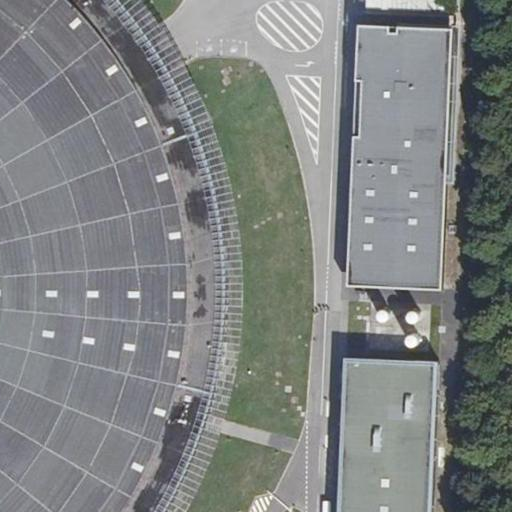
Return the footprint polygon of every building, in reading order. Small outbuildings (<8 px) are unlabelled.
[(0,0),(0,511),(172,511),(180,499),(195,471),(207,441),(211,429),(217,411),(225,381),(231,349),(234,318),(236,286),(235,255),(232,223),(227,192),(219,161),(210,131),(198,101),(184,73),(169,45),(167,43),(151,19),(136,0),(0,0)] [(445,36),(355,32),(343,291),(433,295),(445,36)] [(384,321),(389,320),(392,316),(391,312),(386,309),(382,310),(379,314),(380,319),(384,321)] [(413,323),(418,322),(421,318),(420,313),(416,311),(411,312),(408,316),(409,321),(413,323)] [(414,348),(419,347),(421,342),(420,338),(416,335),(411,336),(409,340),(410,345),(414,348)] [(341,365),(334,511),(426,511),(432,369),(341,365)]
